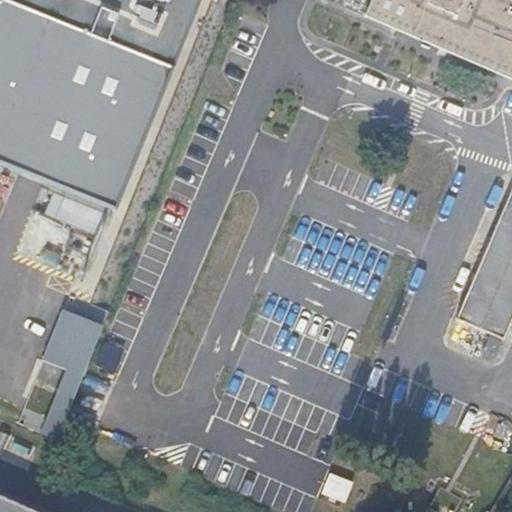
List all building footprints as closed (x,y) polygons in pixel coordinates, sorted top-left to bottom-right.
[(0,0),(0,165),(116,212),(201,0),(0,0)] [(511,0),(373,0),(367,15),(511,77),(511,0)] [(511,325),(511,193),(460,316),(507,337),(511,325)] [(53,308),(36,358),(58,365),(41,416),(63,423),(96,322),(53,308)] [(0,511),(39,511),(0,494),(0,511)]
